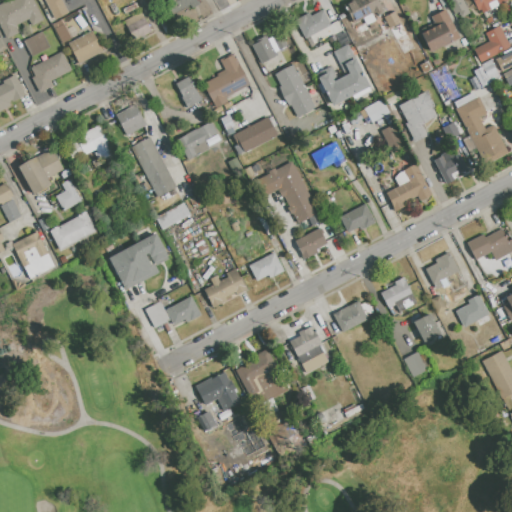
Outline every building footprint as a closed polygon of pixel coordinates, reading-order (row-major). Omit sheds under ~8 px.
[(6,39),(0,27),(0,4),(8,0),(33,0),(41,14),(16,27),(18,32),(6,39)] [(49,22),(38,0),(62,0),(69,13),(49,22)] [(198,3),(196,0),(168,0),(174,14),(198,3)] [(226,0),(229,6),(218,11),(212,0),(226,0)] [(353,23),(343,3),(349,0),(377,0),(382,8),(380,9),(382,13),(377,16),(374,11),(371,13),(376,20),(366,25),(362,18),(353,23)] [(463,0),(470,13),(461,17),(458,12),(454,14),(447,0),(463,0)] [(471,0),(508,0),(482,14),(480,10),(478,11),(471,0)] [(383,18),(401,8),(406,20),(401,23),(415,49),(403,55),(383,18)] [(445,9),(460,39),(431,53),(419,30),(433,23),(430,17),(445,9)] [(305,39),(295,20),(309,12),(311,16),(322,10),(330,26),(305,39)] [(151,31),(134,40),(124,20),(140,11),(151,31)] [(409,15),(415,12),(421,22),(414,26),(409,15)] [(364,24),(367,29),(359,33),(356,28),(364,24)] [(70,39),(61,43),(54,29),(63,25),(70,39)] [(499,26),(510,47),(480,63),(473,50),(488,42),(484,33),(499,26)] [(67,44),(92,30),(103,51),(77,65),(76,63),(77,62),(67,44)] [(23,41),(41,32),(49,47),(30,56),(23,41)] [(279,50),(273,38),(280,34),(287,46),(279,50)] [(261,64),(251,45),(259,41),(257,39),(265,35),(276,56),(261,64)] [(347,44),(350,48),(353,47),(356,54),(353,55),(369,86),(332,105),(317,77),(326,73),(324,69),(331,66),(334,72),(341,69),(332,52),(347,44)] [(495,60),(503,55),(502,53),(511,48),(511,66),(501,72),(495,60)] [(62,52),(71,71),(53,80),(55,85),(39,94),(31,78),(34,76),(30,68),(62,52)] [(249,85),(225,97),(228,103),(216,109),(203,83),(217,76),(216,74),(223,70),(218,60),(232,52),(249,85)] [(498,79),(490,61),(472,69),(480,87),(498,79)] [(292,65),(297,76),(299,75),(310,98),(309,98),(314,108),(296,118),(290,106),(288,107),(278,87),(280,86),(274,74),(292,65)] [(0,85),(3,84),(2,81),(15,75),(25,95),(9,103),(10,106),(0,111),(0,85)] [(188,77),(201,101),(186,109),(181,98),(183,97),(175,83),(188,77)] [(398,106),(428,90),(441,115),(422,125),(427,136),(414,142),(404,124),(406,123),(398,106)] [(454,109),(456,108),(453,103),(471,93),(474,99),(478,96),(487,112),(478,117),(485,129),(493,124),(508,153),(484,165),(454,109)] [(389,112),(371,122),(367,116),(353,126),(348,120),(363,109),(381,98),(389,112)] [(126,136),(115,114),(135,104),(147,126),(126,136)] [(225,130),(220,118),(228,114),(234,126),(225,130)] [(383,117),(388,114),(393,123),(388,126),(383,117)] [(243,153),(233,134),(267,116),(277,135),(243,153)] [(187,160),(176,140),(211,122),(214,130),(219,127),(225,140),(187,160)] [(453,122),(459,135),(448,140),(442,127),(453,122)] [(76,136),(98,124),(112,150),(90,163),(85,152),(72,159),(66,148),(78,141),(76,136)] [(380,131),(392,125),(401,142),(388,148),(380,131)] [(149,138),(176,188),(157,198),(130,147),(149,138)] [(311,154),(335,142),(345,162),(335,167),(333,164),(319,171),(311,154)] [(18,167),(35,157),(35,158),(51,148),(63,169),(47,178),(51,185),(34,194),(18,167)] [(433,160),(456,148),(468,171),(462,174),(461,173),(455,176),(456,178),(454,179),(454,180),(445,184),(433,160)] [(291,162),(317,213),(297,223),(293,214),(290,215),(286,208),(289,206),(283,196),(281,197),(277,190),(280,189),(279,188),(262,197),(254,181),(268,174),(267,172),(274,168),(275,170),(291,162)] [(415,164),(432,195),(419,202),(417,199),(395,211),(385,193),(398,186),(393,177),(415,164)] [(63,211),(55,196),(65,191),(61,184),(71,179),(83,201),(63,211)] [(13,196),(0,203),(0,186),(6,183),(13,196)] [(0,206),(13,199),(22,216),(9,223),(0,206)] [(155,218),(183,203),(190,215),(162,230),(155,218)] [(340,217),(365,204),(375,223),(361,230),(359,227),(348,233),(340,217)] [(60,251),(49,230),(57,226),(58,227),(77,217),(77,216),(86,211),(97,232),(60,251)] [(295,241),(318,229),(326,245),(316,250),(317,253),(304,260),(295,241)] [(466,243),(483,234),(485,237),(501,229),(507,241),(511,239),(511,252),(495,261),(490,253),(475,261),(466,243)] [(322,235),(333,230),(336,236),(326,242),(322,235)] [(12,245),(38,232),(55,266),(29,279),(12,245)] [(108,258),(155,233),(169,258),(155,266),(159,273),(125,291),(108,258)] [(458,271),(447,276),(451,284),(442,288),(441,286),(435,290),(424,269),(435,263),(433,260),(449,252),(458,271)] [(248,266),(274,253),(283,271),(269,278),(268,275),(256,281),(248,266)] [(203,290),(213,285),(210,279),(216,276),(219,282),(227,277),(225,273),(235,268),(246,290),(213,308),(203,290)] [(416,303),(399,312),(398,311),(391,315),(380,293),(395,285),(393,282),(403,277),(416,303)] [(505,297),(511,293),(511,318),(510,320),(502,305),(507,302),(505,297)] [(478,294),(489,315),(464,328),(455,311),(468,304),(466,300),(478,294)] [(446,308),(437,313),(430,300),(439,295),(446,308)] [(166,310),(191,297),(201,315),(175,328),(166,310)] [(144,309),(159,301),(169,320),(154,328),(144,309)] [(342,333),(332,314),(357,301),(367,320),(342,333)] [(412,322),(430,313),(440,334),(423,343),(412,322)] [(305,374),(289,341),(299,336),(297,333),(310,326),(312,330),(314,330),(321,344),(319,345),(328,363),(305,374)] [(499,334),(503,342),(491,347),(488,340),(499,334)] [(235,370),(246,364),(244,361),(266,349),(288,390),(255,407),(235,370)] [(418,351),(428,370),(413,378),(402,359),(418,351)] [(481,362),(501,351),(511,372),(511,392),(501,398),(481,362)] [(224,372),(241,402),(223,412),(216,399),(203,406),(193,388),(210,378),(211,379),(224,372)] [(343,411),(355,404),(356,407),(361,404),(364,409),(347,418),(343,411)] [(273,412),(285,406),(291,418),(279,424),(273,412)] [(208,411),(215,425),(203,431),(196,417),(208,411)] [(237,417),(244,413),(253,430),(246,433),(237,417)] [(215,448),(219,455),(208,461),(204,453),(215,448)] [(209,463),(219,458),(232,483),(222,488),(209,463)]
